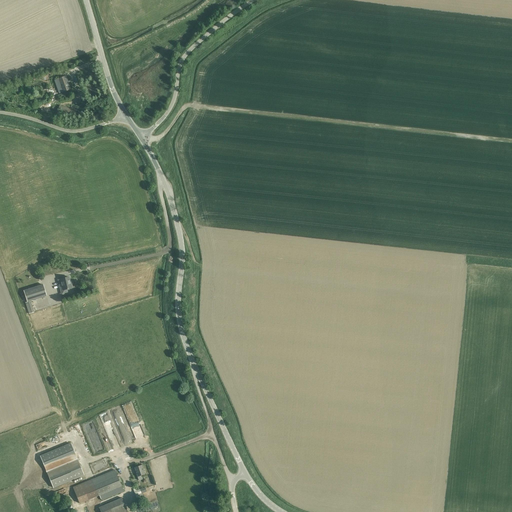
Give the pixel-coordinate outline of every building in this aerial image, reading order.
[(58,79),(54,80),(59,94),(63,92),(70,90),(65,76),(58,79)] [(69,277),(61,279),(57,280),(61,296),(68,294),(67,289),(72,288),(71,283),(70,283),(69,277)] [(32,313),(28,302),(46,296),(43,285),(24,291),(27,302),(25,303),(29,314),(32,313)] [(71,443),(40,456),(46,471),(53,487),(84,475),(77,458),(71,443)] [(141,475),(145,474),(142,465),(135,468),(139,480),(143,479),(141,475)] [(101,500),(123,491),(115,470),(73,487),(79,503),(99,495),(101,500)] [(145,487),(134,491),(137,500),(143,498),(141,494),(147,492),(145,487)] [(100,511),(128,511),(122,498),(99,507),(100,511)]
